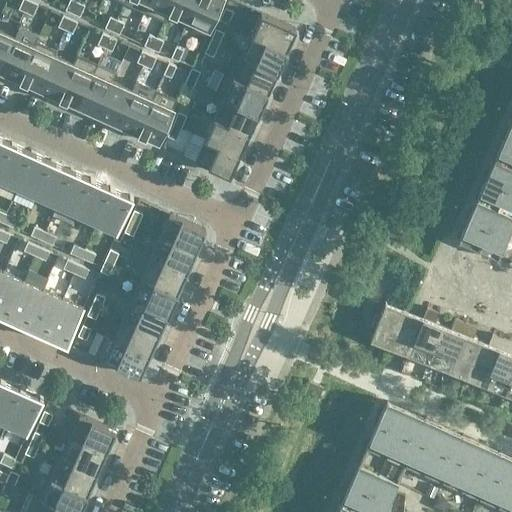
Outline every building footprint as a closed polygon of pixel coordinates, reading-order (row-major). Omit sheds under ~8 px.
[(18,0),(15,8),(23,12),(28,0),(18,0)] [(28,0),(23,12),(31,15),(37,3),(29,0),(28,0)] [(65,0),(62,8),(70,12),(75,0),(65,0)] [(75,0),(70,12),(79,15),(84,3),(76,0),(75,0)] [(146,0),(146,2),(165,11),(170,0),(146,0)] [(170,0),(165,11),(185,20),(193,0),(170,0)] [(193,0),(185,20),(206,29),(218,0),(193,0)] [(233,11),(225,7),(219,20),(228,23),(233,11)] [(54,26),(62,29),(68,17),(59,13),(54,26)] [(101,26),(110,29),(115,17),(107,13),(101,26)] [(250,34),(286,50),(295,30),(259,13),(250,34)] [(62,29),(71,33),(76,21),(68,17),(62,29)] [(115,17),(110,29),(118,33),(124,21),(115,17)] [(17,34),(36,41),(40,31),(21,24),(17,34)] [(224,32),(215,28),(210,40),(218,44),(224,32)] [(0,63),(12,36),(0,30),(0,63)] [(94,43),(102,47),(107,35),(99,31),(94,43)] [(141,43),(149,47),(155,35),(146,31),(141,43)] [(240,55),(277,71),(286,50),(250,34),(240,55)] [(107,35),(102,47),(110,51),(116,39),(107,35)] [(155,35),(149,47),(158,51),(163,39),(155,35)] [(0,63),(0,72),(16,80),(32,45),(12,36),(0,63)] [(213,56),(218,44),(210,40),(204,53),(213,56)] [(174,44),(169,56),(177,59),(183,47),(174,44)] [(16,80),(36,88),(52,53),(32,45),(16,80)] [(133,61),(141,64),(147,52),(138,49),(133,61)] [(147,52),(141,64),(150,68),(155,56),(147,52)] [(36,88),(56,97),(71,62),(52,53),(36,88)] [(240,55),(231,76),(267,92),(277,71),(240,55)] [(166,61),(161,73),(170,77),(175,65),(166,61)] [(56,97),(76,106),(91,71),(71,62),(56,97)] [(200,71),(191,68),(189,72),(186,80),(194,83),(200,71)] [(91,71),(76,106),(95,115),(111,80),(91,71)] [(231,76),(222,96),(258,113),(267,92),(231,76)] [(111,80),(95,115),(115,124),(131,88),(111,80)] [(189,96),(194,83),(186,80),(180,92),(189,96)] [(131,88),(115,124),(135,132),(150,97),(131,88)] [(222,96),(212,117),(249,134),(258,113),(222,96)] [(150,97),(135,132),(156,142),(171,107),(150,97)] [(187,115),(178,111),(172,124),(181,128),(187,115)] [(212,117),(203,138),(239,154),(249,134),(212,117)] [(511,166),(511,117),(508,124),(509,125),(495,158),(494,159),(511,166)] [(176,140),(181,128),(172,124),(167,136),(176,140)] [(0,173),(14,143),(0,136),(0,173)] [(203,138),(193,159),(230,175),(239,154),(203,138)] [(0,180),(17,188),(34,152),(14,143),(0,173),(0,180)] [(37,197),(53,160),(34,152),(17,188),(37,197)] [(511,166),(494,159),(495,158),(493,157),(490,165),(491,165),(477,198),(476,199),(511,214),(511,166)] [(56,206),(73,169),(53,160),(37,197),(56,206)] [(76,215),(93,178),(73,169),(56,206),(76,215)] [(96,224),(112,187),(93,178),(76,215),(96,224)] [(130,204),(133,196),(112,187),(96,224),(116,233),(130,203),(130,204)] [(498,258),(511,225),(511,214),(476,199),(477,198),(475,198),(472,205),(474,205),(458,240),(498,258)] [(143,214),(134,210),(129,221),(138,224),(143,214)] [(160,234),(197,251),(206,231),(206,229),(170,212),(160,234)] [(17,218),(6,213),(2,222),(13,227),(17,218)] [(133,235),(138,224),(129,221),(124,231),(133,235)] [(41,240),(45,231),(34,226),(30,235),(41,240)] [(0,239),(6,242),(10,234),(0,229),(0,239)] [(56,236),(45,231),(41,240),(52,245),(56,236)] [(151,255),(187,271),(196,252),(197,251),(160,234),(151,255)] [(34,255),(38,246),(27,241),(27,242),(23,250),(34,255)] [(81,257),(85,249),(74,244),(70,253),(81,257)] [(45,260),(49,252),(49,251),(38,246),(34,255),(45,260)] [(96,254),(85,249),(81,257),(92,262),(96,254)] [(110,249),(105,260),(114,264),(118,253),(110,249)] [(141,276),(178,292),(187,272),(187,271),(151,255),(141,276)] [(74,273),(78,264),(67,259),(63,268),(74,273)] [(109,275),(114,264),(105,260),(100,271),(109,275)] [(85,278),(89,269),(78,264),(74,273),(85,278)] [(0,313),(7,317),(23,280),(4,271),(0,279),(0,313)] [(47,286),(64,291),(67,281),(50,276),(47,286)] [(132,297),(168,313),(177,293),(178,292),(141,276),(132,297)] [(27,326),(43,289),(23,280),(7,317),(27,326)] [(46,335),(63,298),(43,289),(27,326),(46,335)] [(105,297),(97,293),(92,304),(100,308),(105,297)] [(123,317),(159,334),(168,314),(168,313),(132,297),(123,317)] [(70,336),(83,307),(63,298),(46,335),(67,344),(70,337),(70,336)] [(428,362),(441,329),(443,325),(436,322),(439,312),(427,307),(423,317),(416,314),(385,301),(379,315),(376,313),(376,312),(371,325),(372,325),(372,324),(375,325),(370,338),(400,351),(408,354),(428,362)] [(96,319),(100,308),(92,304),(87,315),(96,319)] [(113,338),(150,354),(159,335),(159,334),(123,317),(113,338)] [(446,369),(465,322),(454,318),(450,328),(443,325),(441,329),(428,362),(446,369)] [(466,377),(479,345),(481,340),(473,337),(477,327),(465,322),(446,369),(466,377)] [(86,339),(91,329),(91,328),(82,324),(78,335),(86,339)] [(485,385),(504,338),(492,333),(488,343),(481,340),(479,345),(466,377),(485,385)] [(103,360),(140,376),(149,356),(150,354),(113,338),(103,360)] [(504,393),(511,373),(511,352),(511,353),(511,351),(511,341),(504,338),(485,385),(504,393)] [(0,421),(6,424),(22,387),(3,379),(0,384),(0,421)] [(317,399),(323,386),(308,380),(302,393),(317,399)] [(43,397),(22,387),(6,424),(26,434),(40,404),(43,397)] [(404,463),(422,423),(425,418),(386,401),(358,464),(356,463),(354,469),(355,470),(341,503),(340,504),(358,511),(384,511),(394,490),(397,482),(406,464),(404,463)] [(53,414),(44,410),(39,422),(48,426),(53,414)] [(70,435),(106,451),(115,431),(116,429),(80,413),(70,435)] [(442,480),(460,440),(462,434),(425,418),(422,423),(404,463),(406,464),(442,480)] [(43,435),(35,431),(30,442),(38,446),(43,435)] [(479,497),(497,456),(499,451),(462,434),(460,440),(442,480),(479,497)] [(60,456),(97,472),(106,452),(106,451),(70,435),(60,456)] [(34,457),(38,446),(30,442),(25,453),(34,457)] [(511,511),(511,456),(499,451),(497,456),(479,497),(511,511)] [(0,462),(11,467),(15,459),(3,453),(0,461),(0,462)] [(51,476),(88,493),(97,473),(97,472),(60,456),(51,476)] [(6,481),(8,474),(0,470),(0,480),(4,483),(6,481)] [(10,470),(5,481),(14,485),(19,474),(15,472),(10,470)] [(42,497),(74,511),(78,511),(87,493),(88,493),(51,476),(42,497)] [(9,496),(14,485),(5,481),(1,492),(9,496)] [(35,511),(74,511),(42,497),(35,511)] [(358,511),(340,504),(341,503),(339,502),(335,509),(337,510),(336,511),(358,511)]
